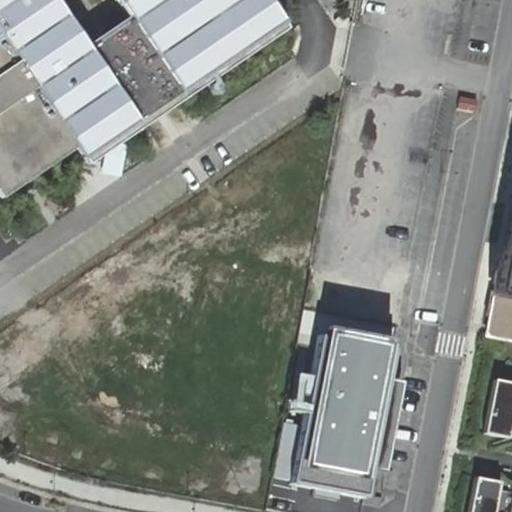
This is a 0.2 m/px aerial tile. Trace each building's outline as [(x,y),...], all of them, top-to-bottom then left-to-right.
[(76,153),(79,158),(83,165),(281,30),(275,22),(260,0),(0,0),(0,204),(1,205),(29,186),(76,153)] [(511,195),(485,336),(511,341),(511,195)] [(267,444),(296,262),(205,248),(193,321),(127,310),(113,401),(177,411),(174,429),(267,444)] [(106,274),(103,297),(128,300),(131,277),(106,274)] [(316,336),(287,485),(362,499),(391,350),(316,336)] [(76,356),(70,396),(100,401),(106,360),(76,356)] [(511,383),(493,380),(482,434),(507,439),(508,430),(511,431),(511,383)] [(498,482),(474,477),(467,511),(507,511),(511,493),(497,490),(498,482)] [(511,487),(511,484),(498,482),(497,490),(511,493),(511,487)]
